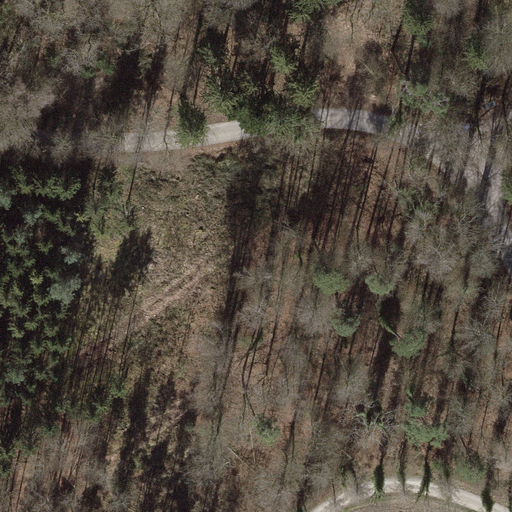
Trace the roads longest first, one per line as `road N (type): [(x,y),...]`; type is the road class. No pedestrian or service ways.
road 1 (track): [(492,212),(389,127),(308,116),(142,139),(0,129)]
road 2 (track): [(496,511),(416,483),(368,488),(321,511)]
